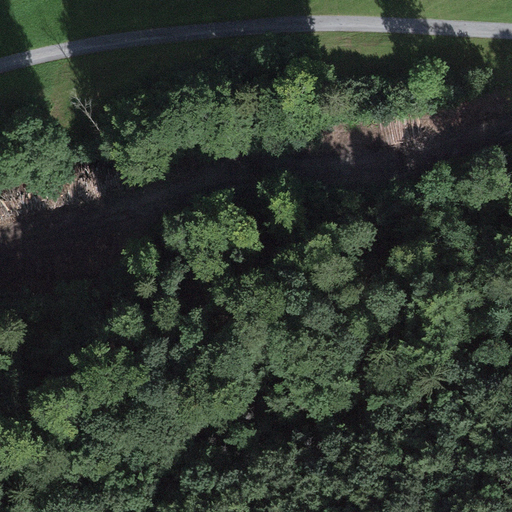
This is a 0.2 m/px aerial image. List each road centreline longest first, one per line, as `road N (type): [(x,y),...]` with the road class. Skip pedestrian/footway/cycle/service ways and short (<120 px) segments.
road 1 (track): [(0,226),(379,164),(511,126)]
road 2 (unclassified): [(511,30),(213,28),(0,69)]
